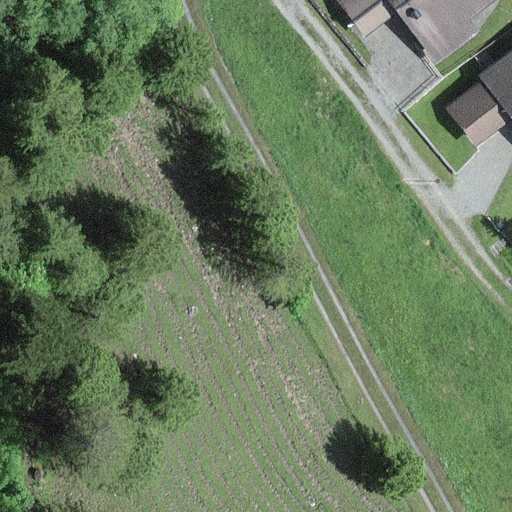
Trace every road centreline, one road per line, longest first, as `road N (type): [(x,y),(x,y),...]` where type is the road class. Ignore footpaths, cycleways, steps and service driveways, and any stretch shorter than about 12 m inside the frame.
road 1 (track): [(445,511),(217,55),(198,0)]
road 2 (track): [(441,195),(298,0)]
